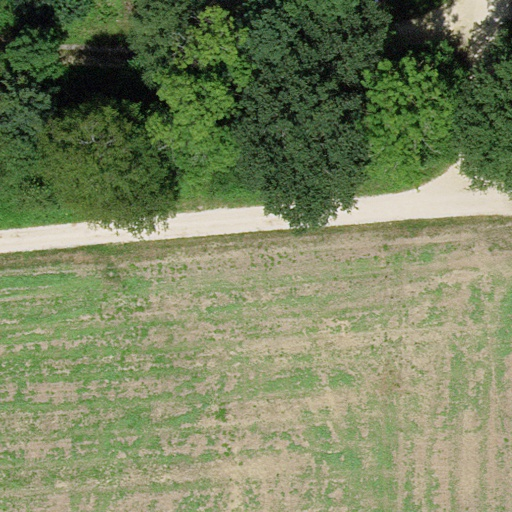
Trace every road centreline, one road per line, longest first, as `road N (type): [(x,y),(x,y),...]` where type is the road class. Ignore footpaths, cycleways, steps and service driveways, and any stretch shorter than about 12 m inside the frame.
road 1 (track): [(0,250),(511,209)]
road 2 (track): [(0,45),(511,18)]
road 3 (track): [(471,211),(467,157),(481,0)]
